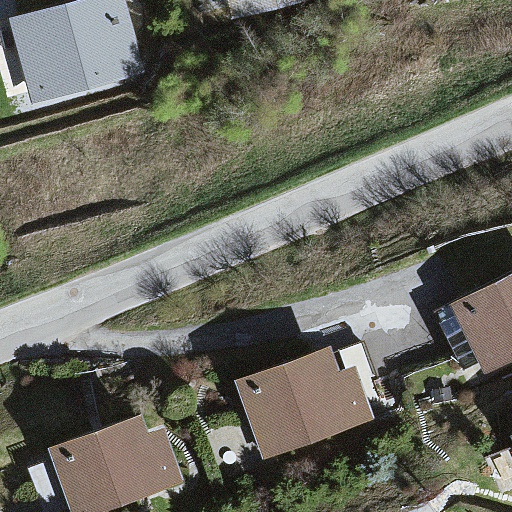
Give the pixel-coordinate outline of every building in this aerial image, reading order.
[(122,0),(75,0),(7,24),(14,43),(0,47),(0,53),(24,121),(149,78),(122,0)] [(329,0),(229,0),(239,31),(330,2),(329,0)] [(511,273),(443,308),(486,378),(511,364),(511,273)] [(327,348),(236,383),(268,464),(377,421),(357,369),(338,376),(327,348)] [(136,415),(51,449),(76,511),(109,511),(186,481),(165,429),(143,436),(136,415)]
